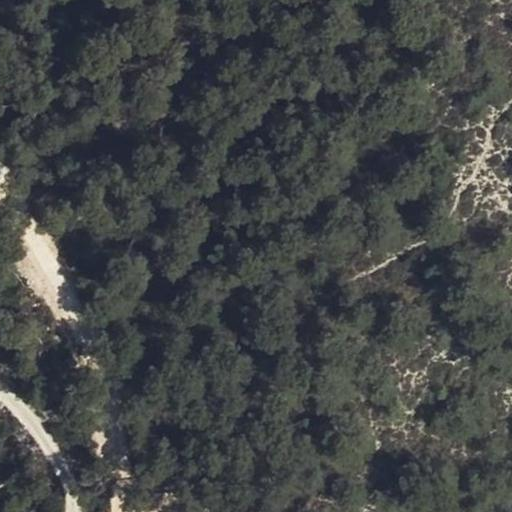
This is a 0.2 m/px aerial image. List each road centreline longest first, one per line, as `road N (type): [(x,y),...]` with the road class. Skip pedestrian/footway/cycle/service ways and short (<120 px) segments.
road 1 (track): [(122,511),(121,452),(96,382),(0,198)]
road 2 (track): [(68,511),(69,489),(47,439),(0,387)]
